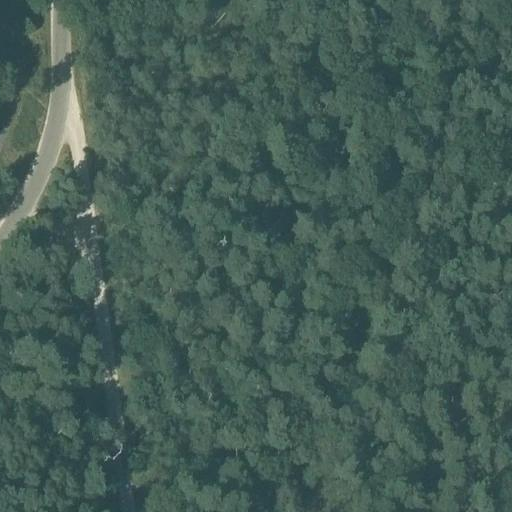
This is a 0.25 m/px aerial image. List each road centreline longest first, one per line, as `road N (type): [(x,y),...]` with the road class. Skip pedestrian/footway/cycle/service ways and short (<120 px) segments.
road 1 (track): [(62,50),(127,511)]
road 2 (tertiary): [(0,241),(31,198),(57,121),(62,0)]
